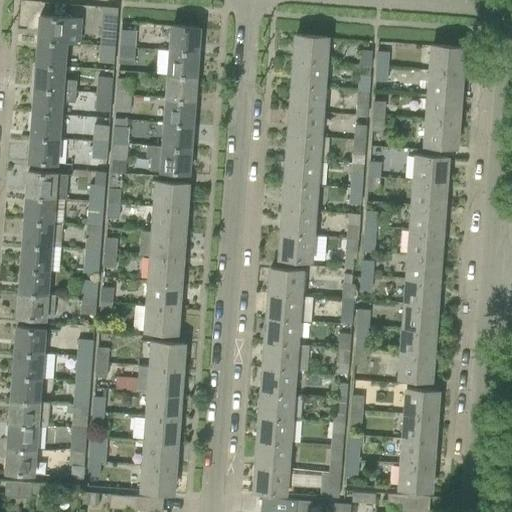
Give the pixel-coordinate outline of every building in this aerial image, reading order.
[(39,16),(38,41),(65,43),(79,45),(81,19),(39,16)] [(171,26),(169,51),(197,53),(199,28),(171,26)] [(99,45),(115,47),(116,31),(101,30),(99,45)] [(119,47),(134,48),(135,32),(120,31),(119,47)] [(295,35),(293,60),(324,63),(326,38),(295,35)] [(38,41),(36,65),(63,67),(65,43),(38,41)] [(115,47),(99,45),(98,60),(113,62),(115,47)] [(431,45),(429,65),(429,70),(460,72),(462,48),(431,45)] [(119,47),(119,51),(118,64),(133,65),(134,48),(119,47)] [(370,67),(371,51),(359,50),(357,66),(370,67)] [(169,51),(167,75),(195,77),(197,53),(169,51)] [(376,66),(387,67),(388,53),(377,52),(376,66)] [(293,60),(291,85),(323,88),(324,63),(293,60)] [(36,65),(34,89),(75,92),(76,81),(62,80),(63,67),(36,65)] [(387,67),(376,66),(375,82),(386,83),(387,67)] [(460,72),(429,70),(427,95),(458,97),(460,72)] [(195,77),(167,75),(166,99),(193,101),(195,77)] [(357,91),(369,92),(370,77),(358,76),(357,91)] [(95,94),(109,94),(110,78),(96,77),(95,94)] [(116,79),(115,95),(130,96),(131,80),(116,79)] [(291,85),(289,110),(321,112),(323,88),(291,85)] [(75,92),(34,89),(32,113),(59,115),(60,102),(74,104),(75,92)] [(369,92),(357,91),(356,106),(368,107),(369,92)] [(109,94),(95,94),(93,109),(108,110),(109,94)] [(130,96),(115,95),(114,112),(129,113),(130,96)] [(458,97),(427,95),(425,120),(457,122),(458,97)] [(193,101),(166,99),(164,123),(191,125),(193,101)] [(374,102),(373,116),(385,117),(386,103),(374,102)] [(289,110),(288,135),(319,137),(321,112),(289,110)] [(59,115),(32,113),(30,138),(58,140),(59,115)] [(373,116),(371,131),(384,132),(385,117),(373,116)] [(457,122),(425,120),(423,145),(455,147),(457,122)] [(191,125),(164,123),(162,147),(189,150),(191,125)] [(92,125),(91,141),(106,142),(107,126),(92,125)] [(354,126),(353,140),(366,141),(367,127),(354,126)] [(113,127),(111,143),(126,144),(127,128),(113,127)] [(288,135),(286,160),(317,162),(319,137),(288,135)] [(58,140),(30,138),(28,162),(56,164),(58,140)] [(366,141),(353,140),(352,154),(365,155),(366,141)] [(106,142),(91,141),(90,157),(105,158),(106,142)] [(126,144),(111,143),(110,160),(125,161),(126,144)] [(189,150),(162,147),(146,146),(145,157),(150,157),(149,171),(188,174),(189,150)] [(415,155),(413,180),(444,182),(446,157),(415,155)] [(317,162),(286,160),(284,185),(315,187),(317,162)] [(369,162),(368,176),(381,177),(382,163),(369,162)] [(352,164),(351,175),(350,190),(362,191),(364,165),(352,164)] [(28,172),(26,196),(63,199),(65,175),(28,172)] [(75,182),(91,183),(92,175),(76,174),(75,182)] [(381,177),(368,176),(367,192),(379,193),(381,177)] [(413,180),(411,204),(442,207),(444,182),(413,180)] [(187,184),(167,183),(156,182),(154,207),(185,209),(187,184)] [(88,185),(87,201),(102,202),(103,186),(88,185)] [(284,185),(282,209),(313,212),(315,187),(284,185)] [(108,189),(107,203),(118,204),(119,189),(108,189)] [(362,191),(350,190),(349,205),(361,205),(362,191)] [(26,196),(24,220),(51,222),(61,223),(63,199),(26,196)] [(102,202),(87,201),(86,217),(100,218),(102,202)] [(118,204),(107,203),(106,218),(117,218),(118,204)] [(411,204),(409,229),(440,232),(442,207),(411,204)] [(148,217),(148,206),(134,205),(134,217),(148,217)] [(154,207),(152,232),(183,234),(185,209),(154,207)] [(313,212),(282,209),(280,234),(311,237),(313,212)] [(364,226),(377,227),(378,212),(366,212),(364,226)] [(51,222),(24,220),(22,245),(50,247),(51,222)] [(347,224),(346,239),(359,240),(360,225),(347,224)] [(364,226),(363,241),(376,242),(377,227),(364,226)] [(440,232),(409,229),(407,254),(439,256),(440,232)] [(183,234),(152,232),(150,256),(181,259),(183,234)] [(83,249),(98,250),(99,235),(85,234),(83,249)] [(311,237),(280,234),(278,259),(310,261),(311,237)] [(105,238),(104,253),(115,254),(116,239),(105,238)] [(359,240),(346,239),(344,269),(357,269),(359,240)] [(22,245),(20,269),(48,271),(58,272),(60,247),(50,247),(22,245)] [(98,250),(83,249),(82,265),(97,266),(98,250)] [(115,254),(104,253),(103,268),(114,269),(115,254)] [(407,254),(406,279),(437,281),(439,256),(407,254)] [(150,256),(148,281),(179,284),(181,259),(150,256)] [(362,261),(361,276),(373,277),(374,262),(362,261)] [(97,266),(82,265),(82,273),(96,274),(97,266)] [(269,268),(267,293),(299,295),(300,270),(269,268)] [(48,271),(20,269),(19,293),(46,295),(46,294),(48,271)] [(342,300),(354,301),(355,286),(350,286),(351,275),(344,274),(342,300)] [(373,277),(361,276),(360,292),(372,293),(373,277)] [(437,281),(406,279),(404,304),(435,306),(437,281)] [(81,281),(80,296),(95,297),(96,282),(81,281)] [(148,281),(146,306),(178,309),(179,284),(148,281)] [(101,288),(100,303),(111,304),(113,289),(101,288)] [(46,295),(19,293),(17,317),(44,319),(44,318),(53,319),(54,295),(46,294),(46,295)] [(299,295),(267,293),(265,318),(297,320),(299,295)] [(95,297),(80,296),(79,312),(93,313),(95,297)] [(354,301),(342,300),(341,315),(353,316),(354,301)] [(111,304),(100,303),(99,318),(110,318),(111,304)] [(404,304),(402,329),(433,331),(435,306),(404,304)] [(178,309),(146,306),(144,331),(176,334),(178,309)] [(357,325),(370,326),(371,312),(358,311),(357,325)] [(265,318),(264,342),(295,345),(297,320),(265,318)] [(370,326),(357,325),(356,341),(369,342),(370,326)] [(16,327),(14,352),(42,354),(43,329),(16,327)] [(433,331),(402,329),(400,353),(431,356),(433,331)] [(338,350),(351,351),(352,335),(339,335),(338,350)] [(77,340),(76,357),(90,358),(91,341),(77,340)] [(183,343),(163,342),(151,341),(150,366),(181,368),(183,343)] [(264,342),(262,367),(293,370),(295,345),(264,342)] [(96,363),(107,364),(108,349),(97,349),(96,363)] [(351,351),(338,350),(337,365),(350,366),(351,351)] [(367,367),(368,352),(356,351),(355,366),(367,367)] [(14,352),(12,376),(40,378),(42,354),(14,352)] [(431,356),(400,353),(398,378),(429,381),(431,356)] [(90,358),(76,357),(74,373),(89,374),(90,358)] [(107,364),(96,363),(95,378),(106,379),(107,364)] [(350,366),(337,365),(335,365),(335,373),(349,374),(350,366)] [(150,366),(148,391),(179,393),(181,368),(150,366)] [(262,367),(260,392),(291,394),(293,370),(262,367)] [(40,378),(12,376),(10,400),(38,402),(40,378)] [(335,398),(347,399),(348,385),(336,384),(335,398)] [(73,405),(88,406),(89,390),(74,389),(73,405)] [(405,389),(403,414),(435,416),(437,391),(405,389)] [(148,391),(146,416),(177,418),(179,393),(148,391)] [(260,392),(258,417),(289,419),(291,394),(260,392)] [(352,396),(351,410),(363,411),(364,397),(352,396)] [(93,398),(92,412),(104,413),(105,398),(93,398)] [(347,399),(335,398),(334,414),(346,415),(347,399)] [(10,400),(9,424),(36,427),(36,426),(42,426),(44,403),(38,402),(10,400)] [(72,416),(71,428),(86,429),(88,406),(73,405),(72,416)] [(363,411),(351,410),(350,426),(362,427),(363,411)] [(92,412),(91,428),(103,428),(104,413),(92,412)] [(435,416),(403,414),(402,439),(433,441),(435,416)] [(177,418),(146,416),(144,441),(175,443),(177,418)] [(258,417),(256,442),(288,444),(289,419),(258,417)] [(36,427),(9,424),(7,449),(34,451),(36,427)] [(71,428),(70,450),(84,451),(86,429),(71,428)] [(345,434),(332,433),(331,447),(344,448),(345,434)] [(350,434),(348,460),(360,461),(362,435),(350,434)] [(90,437),(89,461),(100,462),(106,462),(108,439),(90,437)] [(433,441),(402,439),(400,464),(431,466),(433,441)] [(144,441),(142,466),(173,468),(175,443),(144,441)] [(256,442),(254,467),(286,469),(288,444),(256,442)] [(344,448),(331,447),(330,463),(343,464),(344,448)] [(34,451),(7,449),(5,473),(32,475),(34,451)] [(84,451),(70,450),(68,466),(72,467),(83,467),(84,451)] [(360,461),(348,460),(347,476),(359,476),(360,461)] [(100,462),(89,461),(87,476),(99,477),(100,462)] [(431,466),(400,464),(398,489),(429,491),(431,466)] [(173,468),(142,466),(140,491),(171,493),(173,468)] [(83,467),(72,467),(71,478),(82,479),(83,467)] [(286,469),(254,467),(253,492),(284,494),(286,469)] [(328,488),(341,489),(342,473),(329,472),(328,488)] [(30,499),(30,495),(31,483),(5,481),(4,497),(30,499)] [(45,484),(31,483),(30,495),(45,496),(45,484)] [(375,493),(353,491),(352,503),(374,505),(375,493)] [(100,495),(83,494),(83,506),(99,508),(100,495)] [(135,510),(136,496),(109,494),(108,508),(135,510)] [(400,506),(401,495),(388,494),(387,506),(400,506)] [(401,495),(400,506),(400,511),(410,511),(427,511),(429,497),(401,495)] [(162,498),(136,496),(135,510),(161,511),(162,498)] [(294,501),(281,500),(261,498),(260,511),(262,511),(293,511),(294,501)] [(294,501),(293,511),(296,511),(312,511),(313,502),(294,501)]
